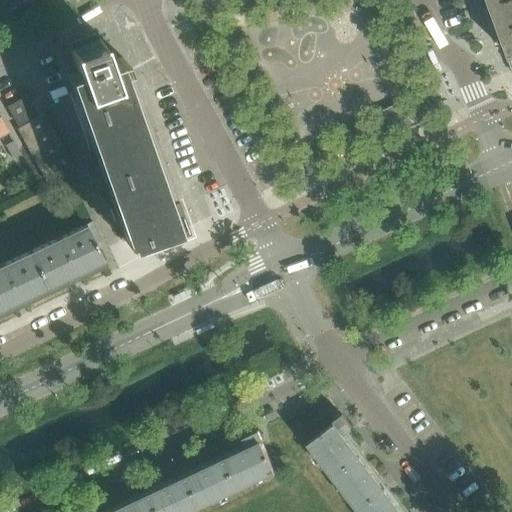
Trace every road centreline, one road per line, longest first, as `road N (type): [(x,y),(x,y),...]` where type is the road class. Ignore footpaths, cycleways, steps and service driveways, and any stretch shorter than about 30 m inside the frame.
road 1 (residential): [(29,511),(340,357)]
road 2 (residential): [(260,225),(0,355)]
road 3 (residential): [(144,0),(260,225)]
road 4 (tertiary): [(0,403),(223,297)]
road 5 (tertiary): [(284,268),(500,167)]
road 6 (residential): [(451,511),(340,357)]
road 7 (residential): [(340,357),(511,279)]
road 8 (residential): [(0,60),(115,0)]
road 9 (residential): [(483,119),(442,0)]
